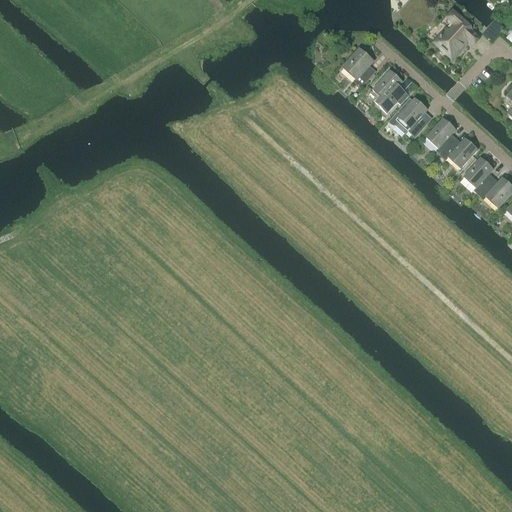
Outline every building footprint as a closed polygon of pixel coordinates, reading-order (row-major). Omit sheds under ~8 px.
[(449,53),(448,54),(447,55),(453,60),(468,43),(473,48),(480,40),(472,32),(470,34),(468,32),(471,29),(454,13),(448,20),(454,25),(450,29),(448,27),(434,42),(442,50),(444,48),(449,53)] [(495,22),(490,28),(499,37),(504,31),(495,22)] [(373,62),(361,51),(342,70),(355,82),(353,84),(360,91),(375,74),(368,68),(373,62)] [(390,74),(373,92),(378,97),(373,102),(375,104),(374,105),(387,116),(389,113),(397,105),(400,108),(409,99),(398,90),(402,85),(390,74)] [(409,101),(388,124),(392,127),(395,127),(397,127),(399,125),(401,124),(409,132),(407,133),(415,139),(429,124),(423,118),(427,113),(414,102),(412,104),(409,101)] [(435,154),(440,159),(456,141),(452,137),(456,133),(443,121),(425,141),(437,152),(435,154)] [(456,141),(440,159),(445,163),(447,160),(460,172),(478,152),(465,141),(461,146),(456,141)] [(474,193),(478,197),(494,181),(489,176),(493,172),(481,161),(464,180),(476,191),(474,193)] [(494,181),(478,197),(483,202),(485,200),(498,211),(511,195),(511,189),(503,181),(499,185),(494,181)]
